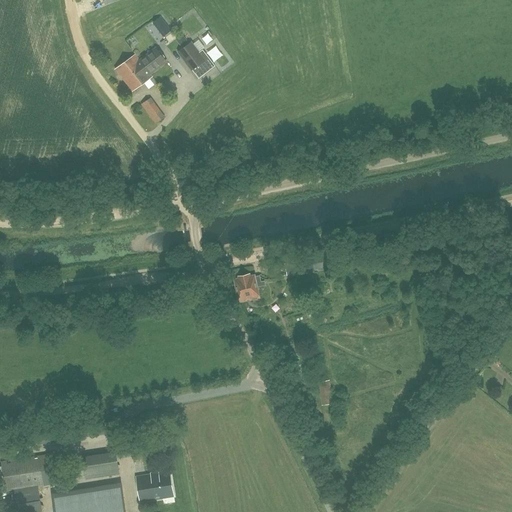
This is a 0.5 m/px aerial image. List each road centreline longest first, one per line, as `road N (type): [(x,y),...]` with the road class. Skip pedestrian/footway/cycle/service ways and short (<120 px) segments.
road 1 (unclassified): [(331,511),(202,261),(190,204)]
road 2 (unclassified): [(190,204),(511,135)]
road 3 (track): [(205,267),(511,202)]
road 4 (track): [(361,511),(511,317)]
road 5 (track): [(205,267),(92,288),(0,292)]
road 6 (track): [(0,220),(190,204)]
road 7 (unclassified): [(190,204),(88,62)]
